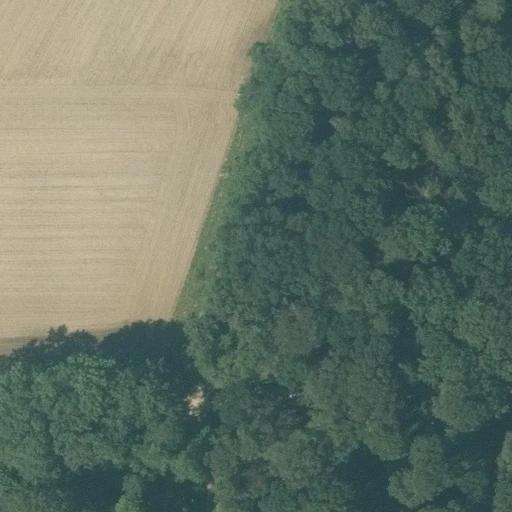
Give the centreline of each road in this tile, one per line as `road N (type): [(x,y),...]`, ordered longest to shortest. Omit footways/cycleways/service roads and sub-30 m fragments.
road 1 (track): [(400,0),(352,56),(274,264),(230,355),(210,448),(219,511)]
road 2 (track): [(511,386),(0,411)]
